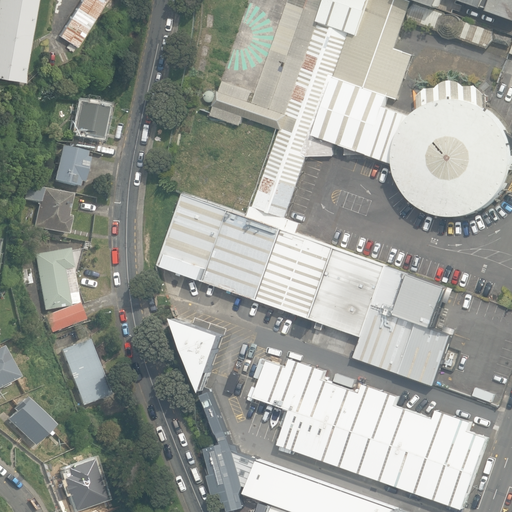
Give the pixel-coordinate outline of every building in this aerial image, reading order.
[(0,0),(0,76),(23,81),(37,0),(0,0)] [(104,0),(79,0),(56,34),(73,46),(104,0)] [(336,144),(394,168),(395,173),(397,178),(398,183),(401,188),(403,193),(407,197),(410,201),(414,205),(418,208),(422,211),(427,214),(432,216),(437,218),(442,219),(447,220),(453,221),(458,220),(463,220),(469,219),(474,217),(479,216),(483,213),(488,210),(492,207),(496,204),(500,200),(504,196),(507,191),(509,187),(511,182),(511,179),(511,139),(510,135),(508,130),(505,126),(502,121),(498,117),(495,114),(490,110),(488,109),(485,94),(477,86),(464,86),(460,83),(453,80),(449,81),(442,83),(436,88),(427,88),(418,96),(417,113),(412,116),(385,106),(389,96),(400,100),(416,56),(396,49),(407,19),(438,30),(443,37),(450,39),(457,38),(488,48),(492,48),(510,54),(511,47),(511,46),(495,41),(495,30),(410,0),(289,0),(253,103),(219,92),(215,105),(280,129),(248,215),(283,228),(297,233),(300,223),(286,217),(307,157),(334,156),(336,144)] [(511,0),(424,0),(441,6),(444,0),(465,0),(485,7),(486,5),(494,8),(494,10),(511,15),(511,0)] [(223,82),(220,92),(249,101),(252,91),(223,82)] [(509,91),(502,88),(496,105),(503,108),(509,91)] [(81,135),(99,139),(100,137),(101,137),(103,131),(101,131),(106,110),(80,104),(74,131),(81,132),(81,135)] [(214,107),(211,117),(240,126),(243,117),(214,107)] [(59,147),(51,182),(76,188),(77,183),(81,183),(87,159),(83,158),(84,153),(59,147)] [(33,227),(66,234),(69,219),(66,218),(71,195),(49,190),(41,189),(40,190),(26,187),(23,200),(39,203),(33,227)] [(159,265),(204,281),(231,209),(185,192),(159,265)] [(204,281),(257,300),(283,228),(248,215),(231,209),(204,281)] [(257,300),(310,319),(335,246),(297,233),(283,228),(257,300)] [(310,319),(363,337),(389,264),(335,246),(310,319)] [(34,255),(44,310),(70,306),(64,270),(73,268),(70,249),(34,255)] [(456,334),(437,327),(452,286),(389,264),(363,337),(356,357),(437,386),(456,334)] [(23,285),(31,284),(29,270),(21,271),(23,285)] [(45,316),(51,332),(85,319),(80,305),(79,303),(45,316)] [(177,317),(206,391),(227,335),(177,317)] [(60,351),(82,406),(110,394),(88,339),(60,351)] [(0,387),(18,377),(2,346),(0,347),(0,387)] [(291,366),(270,359),(257,398),(293,410),(281,444),(466,507),(490,437),(471,431),(474,422),(438,410),(435,418),(397,405),(400,397),(364,385),(362,391),(326,379),(329,371),(293,359),(291,366)] [(216,394),(209,397),(217,417),(224,413),(216,394)] [(7,419),(34,446),(53,426),(24,398),(13,409),(15,411),(7,419)] [(399,511),(401,508),(260,458),(247,495),(252,497),(272,511),(399,511)] [(70,495),(75,510),(104,500),(89,460),(66,469),(69,477),(64,479),(67,488),(69,487),(72,494),(70,495)]
